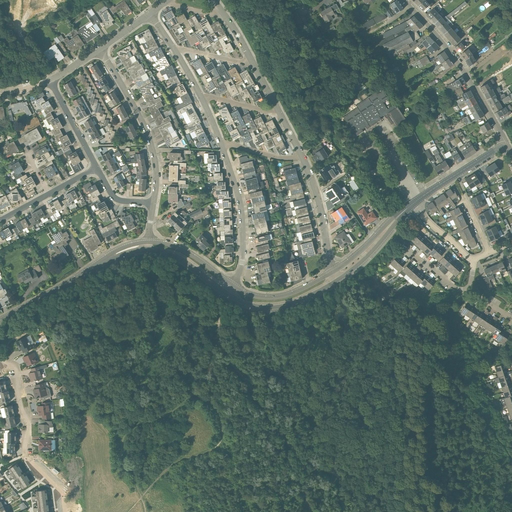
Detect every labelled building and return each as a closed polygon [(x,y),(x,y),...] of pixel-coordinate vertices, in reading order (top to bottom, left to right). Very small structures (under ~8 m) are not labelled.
[(113,5),(110,8),(114,14),(117,11),(120,9),(125,16),(132,12),(124,0),(114,7),(113,5)] [(396,14),(404,9),(397,0),(390,5),(393,10),(391,11),(394,15),(396,14)] [(423,11),(424,13),(431,6),(431,7),(434,5),(429,0),(425,0),(417,6),(423,11)] [(430,20),(434,24),(441,18),(442,19),(444,21),(466,3),(465,2),(446,16),(443,19),(438,13),(437,14),(437,13),(430,20)] [(434,24),(444,35),(451,29),(450,27),(453,25),(452,23),(454,21),(455,20),(452,16),(467,4),(466,3),(444,21),(442,19),(441,18),(434,24)] [(330,13),(338,8),(336,4),(330,7),(320,13),(322,17),(326,23),(333,19),(330,13)] [(442,10),(438,5),(433,8),(426,15),(430,20),(437,13),(438,13),(442,10)] [(383,9),(389,18),(393,16),(391,13),(386,7),(383,9)] [(104,21),(102,22),(106,29),(113,24),(111,21),(113,20),(112,18),(112,17),(107,10),(100,15),(104,21)] [(172,10),(164,15),(168,22),(172,20),(176,27),(179,25),(176,18),(172,10)] [(183,13),(176,18),(179,25),(180,26),(181,27),(181,28),(185,26),(186,28),(182,30),(183,32),(187,29),(191,27),(187,20),(183,13)] [(92,17),(96,23),(97,25),(101,22),(95,14),(92,17)] [(305,29),(309,27),(305,21),(306,21),(303,15),(299,17),(298,15),(294,18),(298,25),(302,23),(305,29)] [(195,25),(198,30),(199,32),(203,30),(199,23),(195,16),(187,20),(191,27),(191,28),(191,27),(195,25)] [(383,34),(385,39),(391,36),(410,26),(411,27),(418,21),(414,16),(413,17),(406,22),(383,34)] [(207,28),(210,33),(211,35),(214,33),(210,26),(206,19),(199,23),(203,30),(207,28)] [(218,31),(222,37),(222,38),(226,36),(227,37),(218,21),(210,26),(214,33),(215,33),(218,31)] [(386,56),(411,43),(420,38),(416,31),(423,26),(418,21),(411,27),(410,26),(391,36),(385,39),(378,43),(380,47),(381,47),(386,56)] [(91,40),(90,38),(91,37),(92,39),(98,35),(94,29),(92,25),(87,29),(85,26),(77,32),(79,34),(81,33),(87,42),(91,40)] [(180,34),(177,29),(175,29),(174,27),(172,29),(171,27),(170,27),(171,29),(180,43),(187,39),(183,32),(180,34)] [(191,27),(191,28),(191,27),(187,29),(183,32),(187,39),(191,46),(199,42),(195,35),(194,33),(191,35),(188,31),(192,29),(191,27)] [(356,35),(362,31),(359,27),(353,30),(356,35)] [(451,29),(444,35),(448,40),(456,34),(451,28),(451,29)] [(146,43),(154,39),(149,29),(133,37),(136,41),(144,37),(146,43)] [(202,38),(200,34),(199,32),(195,35),(199,42),(203,49),(210,44),(206,37),(203,39),(202,38)] [(456,34),(448,40),(453,46),(461,40),(456,34)] [(64,39),(64,40),(72,52),(84,45),(77,35),(70,41),(67,37),(64,39)] [(214,42),(212,37),(211,35),(206,37),(210,44),(214,51),(222,47),(218,40),(214,42)] [(417,55),(422,52),(426,49),(434,42),(428,36),(414,50),(417,52),(416,53),(417,55)] [(226,54),(234,50),(230,43),(226,45),(222,38),(218,40),(222,47),(226,54)] [(149,53),(159,48),(154,39),(146,43),(149,48),(145,50),(147,54),(149,54),(149,53)] [(434,42),(426,49),(432,54),(439,47),(434,42)] [(465,61),(469,67),(476,62),(476,61),(477,61),(476,59),(491,47),(488,42),(478,51),(474,54),(473,55),(465,61)] [(411,43),(386,56),(388,59),(393,56),(393,57),(406,50),(410,48),(410,47),(412,46),(411,43)] [(460,53),(465,48),(461,43),(455,48),(460,53)] [(55,44),(43,52),(49,60),(55,56),(58,61),(64,58),(55,44)] [(130,46),(117,52),(122,62),(130,58),(127,53),(132,50),(130,46)] [(155,55),(157,60),(158,61),(165,57),(160,47),(159,48),(149,53),(149,54),(151,58),(155,55)] [(461,55),(465,61),(473,55),(468,49),(461,55)] [(438,65),(448,59),(444,52),(434,58),(437,62),(436,62),(438,65)] [(130,58),(122,62),(127,72),(128,71),(140,65),(140,64),(138,60),(137,61),(134,56),(130,58)] [(160,72),(170,67),(170,66),(165,57),(158,61),(157,60),(155,62),(157,65),(159,64),(160,66),(156,68),(158,72),(160,72)] [(432,72),(443,66),(445,70),(453,65),(449,58),(448,59),(438,65),(430,69),(432,72)] [(200,59),(192,63),(193,64),(194,66),(196,70),(200,68),(204,75),(208,73),(204,66),(200,59)] [(428,59),(421,64),(418,65),(420,68),(430,62),(428,59)] [(215,78),(219,76),(214,66),(212,62),(204,66),(208,73),(212,71),(213,73),(215,76),(211,78),(211,80),(215,78)] [(223,73),(226,79),(227,80),(231,78),(227,71),(223,64),(221,65),(220,63),(214,66),(219,76),(223,73)] [(128,71),(133,80),(146,74),(141,64),(140,64),(140,65),(128,71)] [(94,73),(99,70),(96,65),(90,68),(94,73)] [(169,79),(176,75),(171,66),(170,66),(170,67),(160,72),(162,76),(166,74),(169,79)] [(235,76),(238,81),(239,83),(243,81),(239,74),(235,67),(227,71),(231,78),(231,79),(231,78),(235,76)] [(99,70),(94,73),(97,79),(103,75),(99,70)] [(246,70),(239,74),(243,81),(247,79),(250,84),(246,86),(246,87),(246,88),(255,84),(246,70)] [(133,80),(138,90),(139,89),(152,82),(153,82),(151,77),(149,78),(146,74),(133,80)] [(181,85),(181,84),(176,75),(169,79),(172,84),(167,86),(169,91),(171,90),(181,85)] [(207,79),(205,77),(204,75),(200,77),(199,76),(208,92),(216,87),(211,80),(211,78),(210,77),(207,79)] [(99,82),(102,87),(108,83),(105,78),(106,78),(104,76),(99,80),(100,81),(99,82)] [(455,84),(457,88),(466,84),(462,77),(446,87),(449,93),(452,91),(450,87),(455,84)] [(218,83),(217,80),(215,78),(211,80),(216,87),(220,94),(227,90),(223,83),(222,81),(218,83)] [(223,83),(227,90),(231,97),(239,93),(235,85),(234,84),(230,86),(228,82),(232,80),(231,78),(231,79),(231,78),(227,80),(223,83)] [(485,85),(480,87),(483,92),(491,88),(493,87),(492,85),(494,83),(492,79),(489,81),(485,83),(485,85)] [(67,91),(74,87),(71,82),(64,85),(67,91)] [(139,89),(144,99),(152,95),(149,89),(154,87),(152,82),(139,89)] [(102,87),(106,92),(111,89),(108,83),(102,87)] [(243,90),(240,85),(239,83),(235,85),(239,93),(243,100),(251,95),(246,88),(243,90)] [(180,97),(188,93),(183,84),(181,84),(181,85),(171,90),(173,94),(177,92),(180,97)] [(246,88),(251,95),(255,102),(262,98),(258,91),(254,93),(252,88),(256,86),(255,84),(246,88)] [(74,87),(67,91),(70,97),(80,92),(77,86),(75,87),(74,88),(74,87)] [(455,91),(457,96),(464,93),(461,87),(455,91)] [(487,101),(495,95),(501,91),(499,88),(493,92),(491,88),(483,92),(487,101)] [(345,125),(347,128),(350,132),(349,132),(352,131),(356,137),(363,132),(360,128),(364,125),(367,129),(381,120),(378,116),(382,113),(385,118),(386,118),(391,125),(394,123),(398,129),(407,122),(397,107),(396,108),(394,105),(387,109),(383,103),(389,99),(383,90),(377,94),(376,92),(366,99),(355,106),(357,108),(343,117),(347,123),(345,125)] [(457,105),(473,97),(470,91),(461,95),(463,98),(455,102),(457,105)] [(111,101),(117,97),(114,92),(108,96),(111,101)] [(179,110),(191,104),(193,103),(188,93),(180,97),(183,102),(175,106),(177,110),(179,109),(179,110)] [(487,101),(490,106),(498,102),(508,96),(506,93),(502,95),(500,93),(496,96),(495,95),(487,101)] [(498,110),(502,108),(501,105),(503,104),(504,105),(511,100),(511,98),(511,94),(508,96),(498,102),(490,106),(494,112),(498,110)] [(149,108),(161,102),(162,101),(160,97),(155,100),(152,95),(144,99),(149,108)] [(83,96),(73,101),(76,107),(83,104),(86,102),(83,96)] [(36,101),(41,111),(51,106),(48,101),(49,101),(48,101),(45,102),(42,97),(36,101)] [(109,102),(112,107),(120,102),(117,97),(111,101),(109,102)] [(467,105),(469,108),(477,104),(473,97),(457,105),(460,110),(467,105)] [(11,105),(12,111),(23,109),(28,117),(32,115),(27,105),(28,105),(26,102),(22,103),(22,102),(23,102),(22,102),(10,105),(11,105)] [(153,118),(161,114),(158,109),(163,106),(161,102),(149,108),(148,109),(153,118)] [(79,113),(86,109),(83,104),(76,107),(79,113)] [(186,111),(189,117),(196,113),(191,104),(179,110),(182,114),(186,111)] [(472,114),(480,110),(477,104),(469,108),(465,110),(466,111),(467,111),(469,110),(472,114)] [(505,117),(509,115),(511,113),(510,111),(511,109),(511,108),(509,105),(505,107),(496,112),(499,118),(504,115),(505,117)] [(46,119),(52,116),(50,112),(54,110),(53,110),(51,106),(41,111),(46,119)] [(119,114),(125,111),(122,106),(116,109),(119,114)] [(230,114),(226,107),(218,111),(223,120),(227,118),(229,123),(233,121),(230,114)] [(82,119),(89,115),(86,109),(79,113),(82,119)] [(233,121),(234,121),(237,119),(240,124),(236,126),(237,128),(241,126),(245,124),(241,117),(238,110),(230,114),(233,121)] [(466,124),(468,123),(469,124),(480,119),(484,116),(480,110),(472,114),(474,118),(471,120),(469,116),(464,118),(463,119),(466,124)] [(123,121),(129,119),(125,111),(119,114),(123,121)] [(188,129),(200,123),(201,123),(196,113),(189,117),(191,122),(184,126),(186,130),(188,129)] [(250,124),(251,128),(252,129),(256,128),(253,120),(249,113),(241,117),(245,124),(246,126),(250,124)] [(158,128),(170,121),(171,121),(169,116),(164,119),(161,114),(153,118),(158,127),(158,128)] [(53,127),(60,123),(58,118),(54,120),(52,116),(46,119),(49,126),(51,124),(53,127)] [(261,127),(263,131),(264,133),(268,131),(264,124),(261,117),(253,120),(256,128),(260,126),(261,127)] [(87,129),(95,125),(91,119),(84,123),(87,129)] [(272,129),(274,134),(275,136),(279,135),(280,136),(272,120),(264,124),(268,131),(272,129)] [(162,137),(170,133),(174,131),(171,126),(172,125),(170,121),(158,128),(158,127),(157,128),(162,137)] [(490,131),(492,130),(488,122),(480,127),(483,133),(489,130),(490,131)] [(55,136),(61,133),(59,129),(63,127),(60,123),(53,127),(54,129),(51,130),(55,136)] [(128,133),(134,129),(132,123),(125,127),(127,133),(128,133)] [(194,131),(197,137),(205,133),(200,123),(188,129),(190,133),(194,131)] [(233,130),(230,125),(229,123),(225,125),(225,123),(224,123),(233,140),(240,136),(237,128),(233,130)] [(90,135),(98,131),(95,125),(87,129),(90,135)] [(244,132),(242,128),(241,126),(237,128),(240,136),(244,143),(252,139),(248,132),(244,133),(244,132)] [(36,128),(24,135),(29,145),(42,138),(36,128)] [(134,129),(128,133),(132,142),(139,138),(137,135),(134,129)] [(256,137),(253,131),(252,129),(248,131),(248,132),(252,139),(256,146),(263,142),(260,135),(256,137)] [(104,139),(102,136),(103,136),(100,130),(98,131),(90,135),(93,140),(96,139),(98,142),(104,139)] [(62,144),(69,140),(67,135),(63,137),(61,133),(55,136),(59,145),(62,144)] [(170,133),(162,137),(167,147),(180,140),(178,136),(173,138),(170,133)] [(195,144),(198,149),(210,142),(205,133),(197,137),(200,142),(195,144)] [(267,140),(265,135),(264,133),(260,135),(263,142),(267,150),(275,146),(271,139),(271,138),(267,140)] [(275,136),(271,139),(275,146),(278,153),(286,149),(282,142),(280,136),(279,135),(275,136)] [(63,146),(61,147),(64,153),(70,150),(68,146),(72,144),(69,140),(62,144),(63,146)] [(7,145),(1,148),(6,157),(12,154),(12,153),(14,151),(15,153),(19,151),(13,141),(10,143),(8,141),(5,143),(7,145)] [(464,145),(471,156),(476,152),(472,145),(470,142),(464,145)] [(41,156),(48,151),(51,150),(47,144),(41,148),(41,149),(38,151),(41,156)] [(464,145),(459,148),(465,159),(471,156),(464,145)] [(439,164),(440,164),(445,172),(450,169),(445,161),(443,162),(438,154),(439,153),(435,146),(430,148),(435,157),(439,164)] [(313,156),(316,162),(319,160),(320,161),(328,156),(323,148),(315,153),(316,154),(313,156)] [(451,154),(454,160),(457,164),(462,161),(458,154),(455,149),(452,150),(453,152),(451,154)] [(70,158),(71,161),(78,157),(76,152),(72,154),(70,150),(64,153),(67,159),(70,158)] [(49,162),(52,160),(55,159),(52,152),(50,154),(48,151),(41,156),(43,160),(43,161),(47,159),(49,162)] [(105,162),(112,158),(109,152),(102,156),(105,162)] [(211,162),(217,161),(216,155),(214,155),(214,153),(216,152),(208,153),(208,158),(207,158),(207,164),(208,164),(211,164),(211,162)] [(181,156),(181,153),(170,153),(169,161),(178,161),(179,162),(181,162),(182,161),(182,158),(181,156)] [(254,166),(252,161),(256,160),(255,159),(252,157),(248,159),(247,156),(239,158),(242,169),(254,166)] [(71,161),(69,162),(73,170),(80,167),(78,163),(81,161),(78,157),(71,161)] [(117,163),(114,157),(112,158),(105,162),(108,168),(117,163)] [(434,163),(435,162),(432,157),(428,159),(438,176),(445,172),(440,164),(439,164),(436,166),(434,163)] [(44,170),(46,174),(54,170),(53,168),(55,166),(52,160),(49,162),(45,164),(47,168),(44,170)] [(12,168),(14,171),(21,166),(18,162),(19,162),(19,161),(15,163),(14,162),(8,166),(10,169),(12,168)] [(214,172),(214,171),(220,170),(219,164),(217,164),(217,161),(211,162),(211,164),(208,164),(208,168),(210,167),(210,173),(214,172)] [(117,163),(108,168),(111,173),(120,168),(117,162),(117,163)] [(169,173),(179,174),(179,169),(181,169),(181,167),(186,167),(186,163),(173,163),(173,166),(169,166),(169,173)] [(500,171),(495,163),(490,166),(495,174),(500,171)] [(146,175),(147,175),(146,171),(145,165),(139,166),(138,166),(136,167),(137,173),(136,173),(137,176),(146,175)] [(285,176),(296,173),(295,168),(296,168),(292,169),(291,165),(283,167),(284,171),(283,171),(285,176)] [(329,181),(333,178),(334,179),(341,174),(338,170),(336,171),(334,168),(335,167),(334,165),(331,167),(330,165),(322,170),(322,171),(319,173),(326,182),(328,180),(329,181)] [(19,178),(22,177),(20,173),(24,171),(21,166),(14,171),(15,173),(13,174),(16,180),(19,178)] [(252,175),(256,174),(254,166),(242,169),(244,178),(252,175)] [(495,174),(490,166),(485,169),(490,177),(495,174)] [(54,170),(46,174),(49,179),(53,177),(55,181),(61,177),(57,171),(55,172),(54,170)] [(217,181),(217,180),(223,179),(222,173),(220,173),(220,170),(214,171),(214,172),(214,176),(208,177),(208,182),(217,181)] [(169,181),(178,181),(178,178),(179,178),(179,174),(169,173),(169,181)] [(286,181),(298,178),(296,173),(285,176),(286,181)] [(474,174),(470,177),(475,186),(476,188),(481,185),(474,174)] [(23,184),(25,183),(26,185),(34,181),(31,177),(31,176),(28,178),(26,175),(22,177),(19,178),(23,184)] [(116,183),(122,180),(119,175),(113,178),(116,183)] [(139,184),(146,185),(146,179),(146,175),(137,176),(137,179),(138,179),(137,182),(139,182),(139,184)] [(246,186),(258,183),(257,177),(253,178),(252,175),(244,178),(246,186)] [(475,186),(470,177),(465,180),(470,189),(475,186)] [(219,190),(219,189),(226,188),(225,182),(223,182),(223,179),(217,180),(217,181),(217,185),(212,186),(213,191),(216,191),(219,190)] [(122,180),(116,183),(119,189),(125,185),(122,180)] [(28,188),(25,189),(29,195),(35,192),(33,188),(37,186),(36,186),(34,181),(26,185),(28,188)] [(511,186),(510,181),(501,185),(504,190),(511,186)] [(90,193),(98,189),(95,184),(92,186),(90,182),(83,186),(87,192),(89,191),(90,193)] [(256,192),(256,189),(259,188),(258,183),(246,186),(248,194),(250,194),(256,192)] [(168,194),(178,195),(178,194),(181,194),(181,190),(180,191),(180,188),(181,188),(181,187),(188,188),(189,184),(185,184),(178,184),(178,187),(169,187),(168,194)] [(339,186),(338,185),(326,193),(333,204),(345,196),(340,188),(338,189),(337,187),(339,186)] [(296,198),(304,196),(302,187),(290,190),(291,195),(289,196),(290,199),(296,198)] [(222,198),(229,197),(228,191),(226,191),(226,188),(219,189),(219,190),(216,191),(216,195),(219,195),(219,200),(222,199),(222,198)] [(5,195),(11,205),(21,199),(16,189),(10,192),(11,193),(10,193),(6,196),(6,195),(5,195)] [(89,197),(93,203),(99,200),(97,196),(100,194),(98,189),(90,193),(92,196),(89,197)] [(450,189),(447,191),(446,192),(445,191),(442,194),(443,194),(443,195),(446,199),(449,197),(451,201),(452,201),(457,197),(454,191),(452,192),(450,189)] [(82,202),(85,201),(80,192),(76,194),(74,190),(70,193),(74,200),(76,199),(77,201),(80,200),(82,202)] [(251,199),(263,195),(262,190),(256,192),(250,194),(251,199)] [(72,202),(74,200),(70,193),(65,196),(67,199),(63,201),(66,207),(73,204),(72,202)] [(171,202),(178,202),(178,199),(178,195),(168,194),(168,202),(168,203),(171,203),(171,202)] [(449,197),(446,199),(443,195),(443,194),(439,197),(445,206),(449,203),(450,204),(452,202),(452,201),(451,201),(449,197)] [(11,205),(5,195),(0,198),(0,210),(6,207),(5,206),(7,206),(7,207),(11,205)] [(252,204),(264,200),(263,195),(251,199),(252,204)] [(471,199),(473,204),(483,200),(480,195),(471,199)] [(298,206),(306,204),(304,196),(296,198),(292,199),(294,207),(298,206)] [(223,209),(223,207),(229,207),(231,207),(231,200),(229,200),(228,198),(231,197),(229,197),(222,198),(222,199),(219,200),(219,204),(219,209),(223,209)] [(439,197),(436,199),(434,200),(435,201),(437,205),(435,207),(438,211),(439,212),(441,210),(440,209),(445,206),(439,197)] [(437,205),(435,201),(434,200),(434,199),(431,201),(432,202),(427,205),(430,209),(428,210),(432,215),(438,211),(435,207),(437,205)] [(483,200),(473,204),(476,209),(481,207),(482,210),(485,209),(489,207),(485,199),(483,200)] [(66,207),(63,201),(60,203),(58,200),(53,202),(57,210),(59,208),(61,210),(66,207)] [(99,200),(93,203),(91,204),(92,206),(94,205),(96,209),(98,208),(99,210),(107,206),(104,201),(101,203),(99,200)] [(55,211),(57,210),(53,202),(48,205),(50,208),(46,210),(50,216),(56,213),(55,211)] [(300,215),(308,213),(306,204),(298,206),(299,209),(295,210),(296,215),(300,214),(300,215)] [(254,208),(255,213),(264,211),(267,211),(266,205),(254,208)] [(108,217),(114,214),(111,210),(109,211),(107,206),(99,210),(101,212),(98,214),(102,220),(108,217)] [(223,216),(229,216),(232,216),(231,209),(229,209),(229,207),(223,207),(223,209),(219,209),(220,218),(223,218),(223,216)] [(486,211),(478,215),(481,220),(490,216),(488,211),(490,209),(489,207),(485,209),(486,211)] [(201,208),(189,214),(191,218),(203,212),(201,208)] [(340,224),(345,221),(346,222),(350,219),(346,213),(346,214),(342,208),(331,214),(334,219),(337,218),(338,220),(337,220),(340,224)] [(364,208),(357,212),(365,224),(368,222),(368,223),(376,218),(372,211),(368,214),(364,208)] [(458,208),(449,212),(451,217),(456,215),(457,218),(461,216),(462,216),(463,215),(462,212),(461,212),(458,208)] [(50,216),(46,210),(43,212),(41,209),(36,211),(40,219),(43,217),(44,220),(50,216)] [(168,221),(173,226),(182,217),(181,217),(188,215),(183,210),(177,213),(176,212),(168,221)] [(39,222),(38,220),(40,219),(36,211),(31,214),(33,217),(30,219),(30,220),(33,225),(39,222)] [(252,214),(253,219),(265,216),(264,211),(255,213),(252,214)] [(122,212),(120,218),(122,219),(128,230),(135,227),(133,222),(134,221),(131,214),(125,217),(125,216),(126,213),(122,212)] [(298,224),(310,221),(308,213),(300,215),(301,217),(294,219),(295,225),(298,224)] [(455,225),(464,220),(462,216),(461,216),(457,218),(456,215),(451,217),(450,217),(451,221),(453,220),(455,225)] [(224,227),(224,225),(232,225),(232,218),(230,218),(229,216),(223,216),(223,218),(224,222),(220,222),(220,224),(216,224),(217,227),(224,227)] [(254,224),(266,221),(265,216),(253,219),(254,224)] [(490,216),(481,220),(483,225),(489,223),(490,226),(496,223),(494,218),(491,218),(490,216)] [(186,223),(187,222),(182,217),(173,226),(179,231),(186,223)] [(30,220),(30,219),(26,221),(25,219),(20,221),(24,229),(26,231),(34,226),(33,225),(30,220)] [(101,225),(98,227),(102,235),(104,234),(108,242),(115,238),(115,239),(117,238),(117,237),(117,236),(116,235),(113,229),(120,225),(117,221),(117,220),(116,221),(103,228),(101,225)] [(463,230),(467,228),(468,228),(469,228),(467,224),(466,225),(464,220),(455,225),(457,229),(457,230),(462,227),(463,230)] [(23,232),(22,230),(24,229),(20,221),(15,224),(17,227),(13,229),(17,236),(23,232)] [(256,229),(267,226),(266,221),(254,224),(256,229)] [(297,233),(312,229),(310,221),(298,224),(295,225),(297,233)] [(225,234),(230,234),(233,234),(232,228),(230,228),(230,225),(224,225),(224,227),(224,231),(220,231),(221,236),(225,236),(225,234)] [(256,229),(257,234),(267,232),(269,231),(267,226),(256,229)] [(461,237),(470,233),(468,228),(467,228),(463,230),(462,227),(457,230),(457,229),(456,230),(457,233),(459,233),(461,237)] [(486,231),(488,236),(498,232),(495,227),(486,231)] [(17,236),(13,229),(10,231),(8,228),(3,230),(7,238),(10,237),(11,239),(15,237),(16,240),(19,239),(17,236)] [(56,253),(51,256),(53,261),(51,262),(60,257),(61,258),(65,255),(66,257),(69,255),(64,248),(64,249),(63,248),(68,244),(66,241),(74,236),(70,229),(63,234),(61,231),(57,234),(56,233),(52,236),(56,242),(52,245),(52,244),(48,246),(51,250),(52,250),(54,249),(56,253)] [(83,243),(86,248),(86,249),(87,248),(89,252),(98,247),(97,246),(101,243),(94,229),(89,231),(93,238),(83,243)] [(303,241),(311,238),(315,237),(314,237),(312,229),(304,232),(300,232),(303,241)] [(256,238),(258,243),(268,241),(268,240),(269,240),(267,232),(257,234),(258,238),(255,238),(255,239),(256,238)] [(342,248),(351,243),(344,232),(336,237),(340,242),(338,243),(342,248)] [(498,232),(488,236),(491,241),(500,237),(498,232)] [(470,233),(461,237),(457,239),(458,241),(462,239),(465,245),(468,244),(469,246),(469,247),(470,247),(471,248),(472,248),(473,248),(474,248),(474,247),(475,247),(475,246),(476,245),(476,244),(476,243),(476,242),(473,237),(472,237),(470,233)] [(225,244),(231,243),(233,243),(233,237),(231,237),(230,234),(225,234),(225,236),(221,236),(221,240),(221,245),(221,246),(225,245),(225,244)] [(411,241),(415,244),(421,237),(417,234),(411,241)] [(207,239),(202,235),(198,239),(200,241),(197,245),(203,251),(210,244),(206,241),(207,239)] [(415,244),(419,248),(425,241),(421,237),(415,244)] [(299,241),(296,242),(298,250),(313,246),(311,238),(303,241),(300,241),(299,241)] [(258,252),(266,250),(270,249),(268,244),(269,244),(268,241),(258,243),(258,246),(255,247),(257,247),(258,252)] [(419,248),(423,252),(429,245),(425,241),(419,248)] [(223,253),(229,252),(234,252),(233,246),(231,246),(231,243),(225,244),(225,245),(225,249),(221,249),(219,249),(219,253),(223,253)] [(427,255),(428,254),(429,253),(433,248),(429,245),(423,252),(427,255)] [(302,250),(303,255),(307,254),(307,257),(316,255),(313,246),(298,250),(302,250)] [(429,253),(433,257),(439,250),(435,246),(433,248),(429,253)] [(257,261),(270,258),(269,252),(266,253),(266,250),(258,252),(259,255),(256,256),(257,256),(258,261),(257,261)] [(439,250),(433,257),(437,260),(444,253),(439,250)] [(223,253),(219,253),(220,264),(225,264),(225,262),(232,261),(232,255),(230,255),(229,252),(223,253)] [(439,262),(443,265),(449,258),(445,255),(439,262)] [(390,264),(394,268),(400,261),(396,257),(390,264)] [(443,265),(447,269),(453,262),(449,258),(443,265)] [(258,270),(270,266),(268,261),(263,263),(256,264),(258,270)] [(400,261),(394,268),(398,271),(405,264),(400,261)] [(447,269),(451,273),(458,266),(453,262),(447,269)] [(506,271),(505,270),(502,262),(496,265),(500,274),(504,272),(506,271)] [(402,271),(406,275),(412,267),(408,264),(402,271)] [(28,269),(17,275),(20,281),(23,280),(25,284),(31,280),(32,282),(39,278),(36,274),(42,271),(38,265),(33,268),(34,270),(30,272),(28,269)] [(500,274),(496,265),(490,268),(493,274),(496,273),(497,275),(498,275),(499,278),(501,277),(500,274)] [(258,270),(259,274),(259,275),(270,272),(271,271),(270,266),(258,270)] [(458,266),(451,273),(455,276),(462,270),(458,266)] [(406,275),(410,278),(416,271),(412,267),(406,275)] [(493,274),(490,268),(484,270),(487,277),(483,279),(487,287),(491,285),(489,281),(494,278),(493,274)] [(410,278),(414,282),(420,275),(416,271),(410,278)] [(257,280),(267,278),(267,277),(271,277),(270,272),(259,275),(259,274),(256,275),(257,280)] [(418,285),(420,283),(424,278),(420,275),(414,282),(418,285)] [(425,277),(424,278),(420,283),(424,287),(430,280),(426,276),(426,277),(425,277)] [(428,290),(431,287),(435,283),(430,280),(424,287),(428,290)] [(385,291),(378,295),(382,301),(389,297),(385,291)] [(461,312),(465,315),(471,307),(466,304),(461,312)] [(465,315),(470,318),(475,310),(471,307),(465,315)] [(470,318),(474,321),(480,313),(475,310),(470,318)] [(474,321),(479,324),(484,316),(480,313),(474,321)] [(479,324),(483,327),(489,319),(484,316),(479,324)] [(483,327),(488,330),(493,322),(489,319),(483,327)] [(488,330),(492,333),(498,325),(493,322),(488,330)] [(500,331),(501,331),(502,329),(502,328),(498,325),(492,333),(497,336),(500,331)] [(498,343),(500,341),(505,334),(501,331),(500,331),(497,336),(494,340),(494,341),(498,344),(498,343)] [(505,334),(500,341),(505,344),(510,337),(505,334)] [(23,353),(35,348),(33,344),(30,345),(28,340),(27,338),(27,337),(16,342),(19,351),(22,349),(24,352),(23,353)] [(33,365),(39,362),(37,358),(36,358),(34,353),(23,358),(24,361),(25,360),(28,366),(32,364),(33,365)] [(496,373),(505,370),(503,364),(494,367),(496,373)] [(31,382),(43,379),(40,366),(31,369),(32,373),(29,374),(31,382)] [(497,384),(500,383),(509,380),(507,375),(498,378),(495,379),(497,384)] [(500,383),(501,388),(510,385),(509,380),(500,383)] [(35,398),(38,398),(39,398),(48,398),(47,397),(51,397),(49,389),(46,387),(44,383),(35,385),(36,389),(35,390),(36,392),(34,393),(35,398)] [(503,393),(511,390),(511,389),(510,385),(501,388),(503,393)] [(505,398),(511,395),(511,390),(503,393),(505,398)] [(503,398),(505,404),(511,401),(511,395),(505,398),(503,398)] [(0,404),(0,405),(4,404),(3,403),(11,401),(9,396),(1,398),(0,398),(0,404)] [(43,419),(51,419),(49,402),(42,403),(42,406),(38,406),(38,412),(40,412),(41,415),(42,415),(43,419)] [(11,430),(10,427),(16,426),(15,421),(7,423),(8,428),(9,430),(11,430)] [(43,433),(45,433),(45,432),(48,432),(48,427),(53,427),(53,421),(45,421),(45,424),(39,425),(39,432),(43,432),(43,433)] [(39,450),(52,450),(52,440),(54,440),(54,436),(45,436),(45,440),(39,440),(39,450)] [(15,480),(16,479),(24,474),(23,473),(17,464),(8,469),(10,472),(9,473),(8,471),(5,473),(10,481),(13,479),(12,478),(13,477),(15,480)] [(21,488),(20,487),(21,486),(22,489),(31,483),(24,473),(23,473),(24,474),(16,479),(17,481),(16,482),(15,481),(13,482),(18,490),(21,488)] [(37,500),(37,503),(48,502),(46,490),(36,491),(36,494),(35,494),(35,493),(31,493),(33,502),(36,502),(36,500),(37,500)] [(48,511),(48,502),(37,503),(38,506),(36,506),(36,505),(33,505),(33,511),(48,511)]
